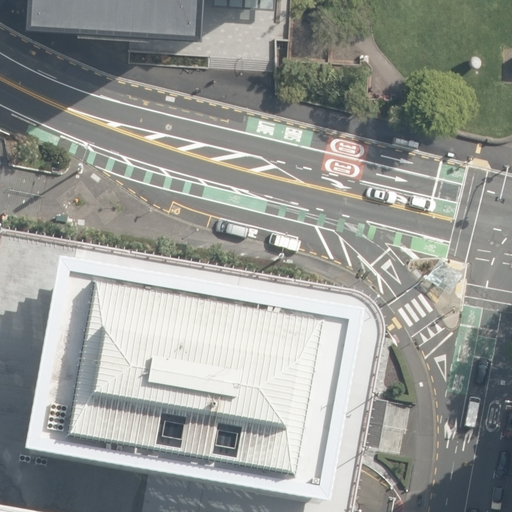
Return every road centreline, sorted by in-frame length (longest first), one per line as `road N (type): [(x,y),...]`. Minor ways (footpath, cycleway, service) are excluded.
road 1 (secondary): [(470,484),(439,344),(380,257),(316,190)]
road 2 (secondary): [(316,190),(178,150),(0,73)]
road 3 (secondary): [(470,484),(511,272)]
road 4 (secondary): [(511,240),(316,190)]
